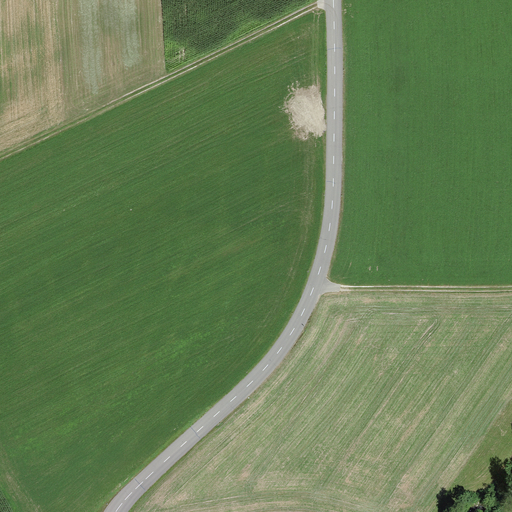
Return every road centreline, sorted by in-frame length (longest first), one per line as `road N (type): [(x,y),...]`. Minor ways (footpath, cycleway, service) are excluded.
road 1 (tertiary): [(114,511),(275,355),(315,285),(332,211),(333,0)]
road 2 (track): [(0,157),(325,0)]
road 3 (track): [(315,285),(511,288)]
